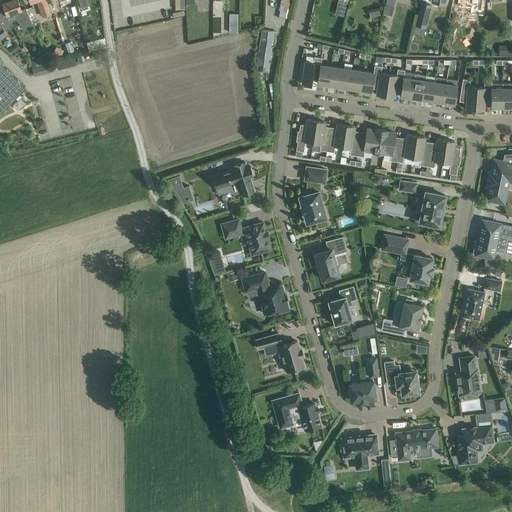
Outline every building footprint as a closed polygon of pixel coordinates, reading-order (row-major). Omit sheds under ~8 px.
[(21,10),(17,0),(11,0),(2,3),(7,15),(14,13),(17,20),(24,31),(28,29),(28,28),(32,25),(25,8),(21,10)] [(29,0),(30,0),(30,3),(36,1),(42,17),(51,14),(45,0),(29,0)] [(89,5),(87,0),(78,0),(81,8),(89,5)] [(274,0),(274,9),(280,10),(278,17),(285,19),(289,2),(289,0),(274,0)] [(391,15),(394,0),(385,0),(385,4),(387,4),(384,14),(391,15)] [(469,0),(468,8),(478,9),(479,0),(469,0)] [(421,3),(414,26),(424,29),(431,5),(421,3)] [(431,3),(430,13),(445,15),(446,5),(431,3)] [(471,12),(470,20),(476,21),(483,22),(484,14),(471,12)] [(274,31),(261,29),(256,68),(268,71),(274,31)] [(71,41),(65,43),(68,54),(74,53),(71,41)] [(511,55),(511,45),(498,45),(499,55),(511,55)] [(19,54),(17,57),(22,62),(25,59),(19,54)] [(32,68),(48,63),(44,54),(41,55),(36,59),(37,60),(31,62),(32,68)] [(312,79),(317,80),(320,64),(321,57),(314,56),(313,62),(305,61),(302,83),(311,85),(312,79)] [(74,58),(57,62),(59,69),(76,64),(74,58)] [(0,111),(15,97),(19,93),(25,87),(15,77),(12,79),(9,75),(11,73),(5,68),(3,70),(0,66),(0,64),(1,64),(0,62),(0,111)] [(50,64),(32,68),(34,75),(51,71),(50,64)] [(317,80),(317,83),(328,85),(331,66),(320,64),(317,80)] [(363,71),(360,89),(371,91),(371,88),(374,65),(373,72),(363,71)] [(374,65),(371,88),(377,88),(376,94),(385,96),(388,74),(381,72),(382,66),(374,65)] [(331,66),(328,85),(338,86),(341,67),(331,66)] [(341,67),(338,86),(349,88),(352,69),(351,69),(343,68),(341,67)] [(352,69),(349,88),(360,89),(363,71),(352,69)] [(388,74),(385,96),(394,97),(395,91),(400,92),(404,71),(405,70),(403,69),(397,69),(396,75),(388,74)] [(400,92),(400,95),(411,97),(414,78),(415,73),(404,71),(400,92)] [(435,82),(433,100),(443,102),(447,78),(436,77),(435,82)] [(414,78),(411,97),(422,99),(425,80),(414,78)] [(454,103),(458,80),(447,78),(443,102),(454,103)] [(470,79),(462,78),(459,101),(466,102),(466,108),(475,109),(476,86),(469,86),(470,79)] [(425,80),(422,99),(433,100),(435,82),(425,80)] [(484,87),(476,86),(475,109),(484,109),(484,103),(491,103),(491,83),(491,81),(484,81),(484,87)] [(491,103),(491,107),(502,107),(502,83),(491,83),(491,103)] [(511,106),(511,83),(502,83),(502,107),(511,106)] [(313,142),(316,120),(307,119),(306,125),(300,124),(299,131),(297,130),(296,141),(297,141),(296,150),(303,151),(305,141),(313,142)] [(313,142),(311,150),(319,151),(319,150),(326,151),(330,128),(324,127),(324,126),(325,121),(316,120),(313,142)] [(330,128),(326,151),(334,152),(334,145),(342,147),(346,125),(337,123),(336,129),(330,128)] [(342,147),(342,151),(349,152),(349,154),(356,155),(360,133),(354,132),(355,126),(346,125),(342,147)] [(360,133),(356,155),(363,156),(371,157),(372,151),(376,128),(375,128),(375,129),(366,128),(366,134),(360,133)] [(386,130),(376,128),(372,151),(383,153),(386,130)] [(387,130),(386,130),(383,153),(391,154),(390,160),(397,161),(400,139),(394,138),(395,132),(387,131),(387,130)] [(406,140),(400,139),(397,161),(404,162),(405,156),(413,157),(416,135),(407,134),(406,140)] [(425,137),(416,135),(413,157),(420,158),(419,165),(427,166),(430,143),(424,142),(425,137)] [(436,144),(430,143),(427,166),(434,167),(435,161),(442,162),(446,140),(437,138),(436,144)] [(455,141),(446,140),(442,162),(450,163),(449,173),(456,174),(457,165),(459,165),(460,155),(459,155),(460,148),(454,147),(455,141)] [(504,161),(494,159),(493,166),(491,172),(489,172),(487,185),(490,186),(489,188),(488,188),(486,199),(503,203),(508,180),(511,181),(511,153),(505,154),(504,161)] [(233,168),(212,175),(216,189),(218,195),(229,191),(234,194),(240,192),(241,195),(254,191),(250,178),(253,177),(252,173),(253,173),(251,167),(250,167),(249,164),(246,165),(245,162),(232,166),(233,168)] [(308,193),(298,196),(301,206),(300,206),(300,208),(302,207),(303,211),(301,211),(302,213),(303,212),(306,222),(315,220),(327,217),(323,201),(325,200),(326,199),(327,197),(327,195),(327,194),(326,192),(325,191),(323,190),(321,191),(320,186),(321,183),(325,183),(327,169),(306,166),(304,179),(308,180),(307,182),(307,184),(307,186),(307,189),(307,191),(308,193)] [(179,175),(166,178),(182,202),(193,198),(189,186),(183,187),(179,175)] [(416,192),(417,182),(400,179),(398,190),(416,192)] [(445,195),(425,191),(419,222),(439,226),(445,195)] [(238,218),(221,223),(225,238),(245,232),(246,234),(249,233),(252,243),(249,244),(252,254),(271,249),(268,237),(269,237),(269,236),(268,231),(267,230),(266,230),(263,221),(241,228),(238,218)] [(475,240),(472,251),(475,251),(474,254),(475,254),(480,255),(493,258),(495,250),(504,252),(507,238),(511,239),(511,225),(509,225),(508,232),(499,230),(500,223),(492,221),(483,219),(482,219),(481,220),(480,226),(480,227),(479,233),(479,234),(477,240),(475,240)] [(382,249),(405,253),(405,252),(408,239),(385,234),(382,249)] [(347,250),(343,236),(325,240),(327,249),(315,253),(322,279),(338,274),(333,254),(347,250)] [(219,249),(210,252),(216,274),(225,271),(219,249)] [(407,253),(406,260),(412,261),(408,278),(427,282),(429,273),(431,274),(433,267),(430,266),(432,258),(414,254),(414,255),(407,253)] [(235,270),(227,272),(229,280),(237,277),(235,270)] [(265,271),(242,278),(245,291),(248,290),(258,287),(259,293),(258,293),(264,313),(274,310),(275,313),(288,309),(285,300),(287,299),(288,299),(286,294),(286,293),(285,293),(284,294),(281,286),(269,290),(267,289),(266,285),(268,284),(265,271)] [(396,275),(393,284),(404,287),(407,277),(396,275)] [(499,290),(502,280),(485,277),(483,287),(499,290)] [(358,288),(368,286),(366,278),(356,281),(358,288)] [(341,297),(328,301),(335,324),(352,319),(348,305),(352,304),(351,300),(357,298),(353,285),(338,290),(341,297)] [(479,319),(484,291),(468,288),(462,316),(479,319)] [(383,317),(380,330),(403,334),(405,327),(417,330),(418,330),(418,329),(419,320),(420,321),(420,320),(420,315),(421,315),(421,314),(422,305),(423,305),(423,304),(422,304),(422,305),(412,303),(413,300),(405,298),(405,300),(403,300),(403,301),(396,300),(392,319),(383,317)] [(279,333),(256,339),(259,348),(263,347),(271,344),(280,342),(281,342),(279,333)] [(280,342),(271,344),(274,353),(280,351),(283,360),(285,360),(287,370),(286,370),(286,371),(296,368),(297,370),(302,368),(302,366),(304,366),(301,356),(303,356),(301,348),(299,349),(297,340),(281,345),(280,342)] [(342,345),(343,354),(357,353),(356,344),(342,345)] [(500,348),(489,346),(488,348),(492,359),(498,360),(500,348)] [(461,370),(455,371),(459,395),(471,393),(473,395),(478,394),(479,392),(480,392),(477,368),(476,368),(474,355),(459,357),(461,370)] [(376,357),(367,359),(370,376),(378,375),(376,357)] [(393,360),(384,362),(387,384),(396,383),(396,386),(397,386),(400,386),(402,394),(410,393),(410,395),(417,394),(417,392),(419,392),(418,384),(417,381),(419,381),(417,374),(416,374),(416,372),(416,370),(406,371),(400,372),(399,364),(394,365),(393,360)] [(373,380),(349,383),(351,400),(360,399),(360,402),(367,401),(367,398),(375,397),(373,380)] [(302,405),(299,392),(272,400),(280,427),(293,424),(292,422),(302,419),(305,430),(310,429),(310,430),(317,428),(317,427),(321,426),(315,402),(302,405)] [(505,408),(504,397),(494,399),(495,410),(505,408)] [(459,434),(457,434),(458,439),(458,444),(458,445),(459,450),(458,450),(458,454),(459,463),(459,464),(472,462),(476,462),(477,462),(477,460),(476,451),(476,450),(482,449),(481,443),(493,442),(491,424),(477,425),(477,427),(472,427),(467,428),(462,428),(462,431),(459,434)] [(397,448),(390,449),(391,455),(398,455),(399,459),(407,458),(406,449),(415,448),(416,457),(432,455),(432,454),(431,447),(437,446),(436,428),(426,429),(426,430),(420,430),(420,428),(418,428),(412,429),(410,429),(411,431),(406,432),(406,431),(396,432),(396,439),(397,448)] [(343,443),(341,445),(341,450),(343,451),(344,456),(355,455),(356,462),(357,467),(357,468),(358,468),(366,467),(368,467),(368,466),(367,461),(366,454),(378,453),(376,434),(363,436),(355,437),(342,438),(343,443)] [(324,463),(324,479),(332,479),(332,463),(324,463)]
